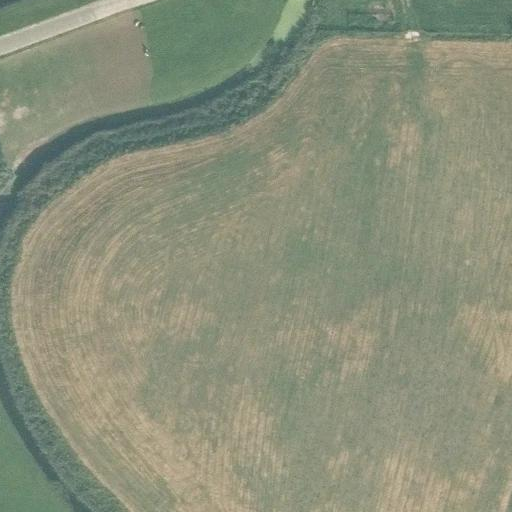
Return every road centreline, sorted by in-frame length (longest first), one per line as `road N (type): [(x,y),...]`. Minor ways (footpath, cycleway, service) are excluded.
road 1 (track): [(403,0),(428,97),(430,153),(417,231),(374,272),(283,301),(277,312),(280,357),(312,470)]
road 2 (unclassified): [(0,47),(130,0)]
